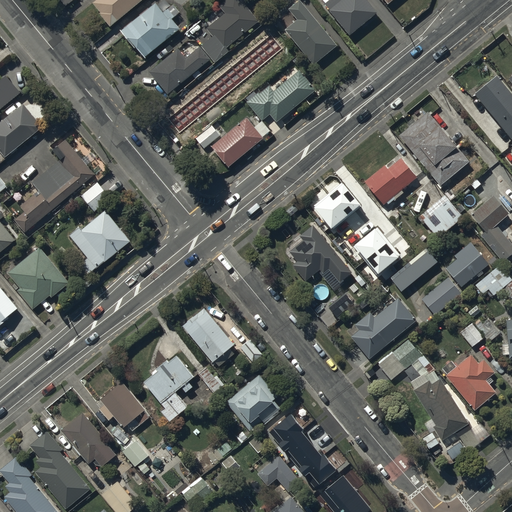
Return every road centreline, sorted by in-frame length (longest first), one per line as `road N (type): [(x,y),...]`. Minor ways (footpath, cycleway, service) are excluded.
road 1 (secondary): [(490,0),(206,233)]
road 2 (residential): [(206,233),(437,511)]
road 3 (residential): [(12,0),(206,233)]
road 4 (secondary): [(206,233),(0,403)]
